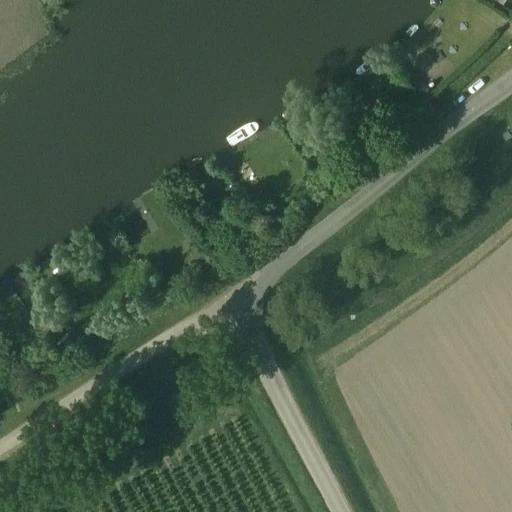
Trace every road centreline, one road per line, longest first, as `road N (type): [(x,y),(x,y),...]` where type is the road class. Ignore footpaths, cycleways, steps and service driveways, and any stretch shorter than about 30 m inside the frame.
road 1 (unclassified): [(230,300),(511,86)]
road 2 (unclassified): [(230,300),(0,444)]
road 3 (unclassified): [(339,511),(230,300)]
